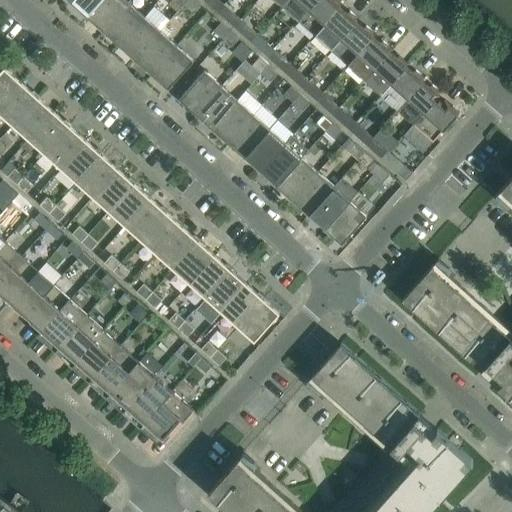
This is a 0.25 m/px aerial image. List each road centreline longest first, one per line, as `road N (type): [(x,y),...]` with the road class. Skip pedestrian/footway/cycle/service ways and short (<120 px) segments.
road 1 (residential): [(330,293),(2,0)]
road 2 (residential): [(148,495),(330,293)]
road 3 (residential): [(330,293),(503,96)]
road 4 (residential): [(511,456),(330,293)]
road 5 (residential): [(148,495),(0,362)]
road 6 (residential): [(396,0),(503,96)]
